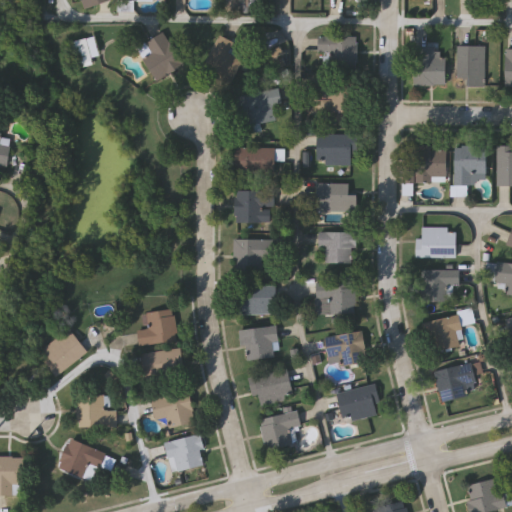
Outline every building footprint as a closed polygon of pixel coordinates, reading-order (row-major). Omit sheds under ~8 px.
[(114,2),(113,0),(85,0),(88,10),(114,2)] [(254,0),(255,8),(227,8),(226,0),(254,0)] [(185,64),(158,79),(139,46),(166,31),(185,64)] [(233,80),(204,69),(219,33),(235,39),(231,49),(243,53),(233,80)] [(357,66),(328,65),(328,52),(318,52),(319,33),(358,35),(357,66)] [(73,40),(89,37),(95,62),(79,66),(73,40)] [(485,85),(459,85),(459,44),(485,44),(485,85)] [(415,45),(441,45),(441,55),(447,55),(447,84),(415,84),(415,45)] [(355,110),(320,110),(320,79),(355,79),(355,110)] [(240,95),(281,87),(285,105),(277,106),(280,118),(246,125),(240,95)] [(0,162),(0,131),(13,133),(9,164),(0,162)] [(357,132),(357,162),(318,162),(318,132),(357,132)] [(455,183),(455,144),(487,144),(487,175),(469,175),(469,183),(455,183)] [(508,184),(497,184),(497,144),(508,144),(508,184)] [(236,146),(283,146),(283,159),(277,159),(277,177),(236,177),(236,146)] [(416,180),(416,147),(447,147),(447,180),(416,180)] [(318,209),(318,181),(350,181),(350,209),(318,209)] [(274,189),(274,221),(236,221),(236,189),(274,189)] [(417,235),(422,235),(422,226),(456,226),(456,256),(417,256),(417,235)] [(353,261),(325,261),(325,247),(319,247),(319,230),(357,230),(357,246),(353,246),(353,261)] [(273,258),(261,258),(261,272),(234,272),(234,238),(273,238),(273,258)] [(508,261),(508,282),(496,282),(496,261),(508,261)] [(460,268),(460,283),(447,283),(447,299),(422,299),(422,268),(460,268)] [(317,280),(356,280),(356,312),(317,312),(317,280)] [(236,313),(236,285),(277,285),(277,313),(236,313)] [(145,328),(143,311),(175,309),(177,340),(140,343),(139,329),(145,328)] [(461,346),(433,351),(427,319),(473,310),(475,323),(457,327),(461,346)] [(240,328),(278,325),(279,340),(273,341),(274,356),(249,358),(248,347),(241,348),(240,328)] [(89,350),(57,376),(38,353),(70,327),(89,350)] [(363,330),(368,361),(341,365),(339,354),(329,356),(326,336),(363,330)] [(182,347),(185,369),(145,375),(142,353),(182,347)] [(435,369),(472,362),(478,393),(441,400),(435,369)] [(253,396),(249,376),(288,368),(294,397),(260,404),(259,395),(253,396)] [(338,392),(375,383),(382,412),(345,421),(338,392)] [(170,426),(168,417),(156,419),(153,396),(191,390),(196,422),(170,426)] [(78,426),(78,394),(107,394),(107,409),(118,409),(118,426),(78,426)] [(302,424),(290,426),(294,446),(266,451),(260,417),(299,410),(302,424)] [(167,440),(201,433),(207,463),(173,470),(167,440)] [(59,467),(70,437),(105,449),(94,479),(59,467)] [(25,494),(0,494),(0,455),(25,455),(25,494)] [(511,506),(491,511),(473,511),(467,487),(493,480),(496,491),(507,488),(511,506)] [(375,511),(374,507),(405,500),(408,511),(375,511)]
